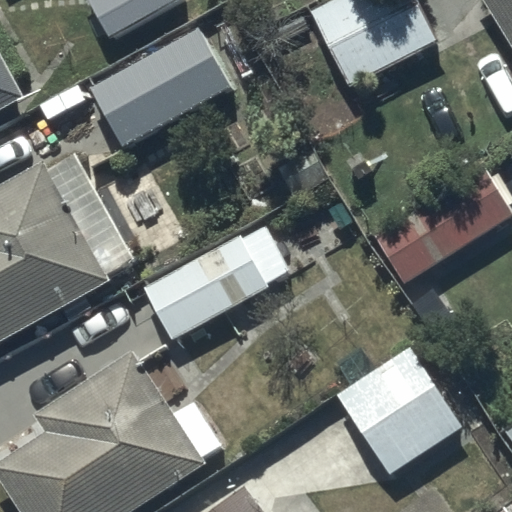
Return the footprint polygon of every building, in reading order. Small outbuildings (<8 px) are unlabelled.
[(98,0),(115,32),(175,0),(98,0)] [(424,0),(329,0),(316,6),(352,79),(442,35),(424,0)] [(511,0),(491,0),(511,34),(511,0)] [(203,24),(94,80),(124,137),(232,82),(203,24)] [(0,104),(28,90),(0,37),(0,104)] [(46,160),(0,184),(0,339),(117,274),(114,268),(142,253),(88,150),(51,169),(46,160)] [(511,209),(511,201),(482,159),(377,232),(410,280),(511,209)] [(244,231),(150,282),(179,336),(273,285),(269,276),(291,264),(269,224),(247,236),(244,231)] [(467,418),(413,342),(379,366),(365,347),(341,363),(354,381),(338,392),(394,470),(467,418)] [(138,347),(40,409),(51,427),(0,459),(0,465),(29,511),(122,511),(209,458),(204,451),(223,439),(196,396),(177,408),(138,347)] [(272,511),(248,480),(207,511),(272,511)]
